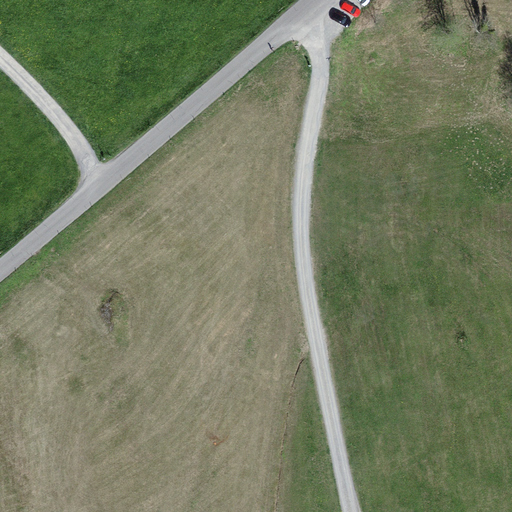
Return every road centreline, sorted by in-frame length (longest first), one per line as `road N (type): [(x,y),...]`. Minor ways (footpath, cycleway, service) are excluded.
road 1 (track): [(302,12),(316,27),(320,55),(302,250),(351,511)]
road 2 (unclassified): [(314,0),(0,270)]
road 3 (track): [(0,57),(71,133),(98,187)]
